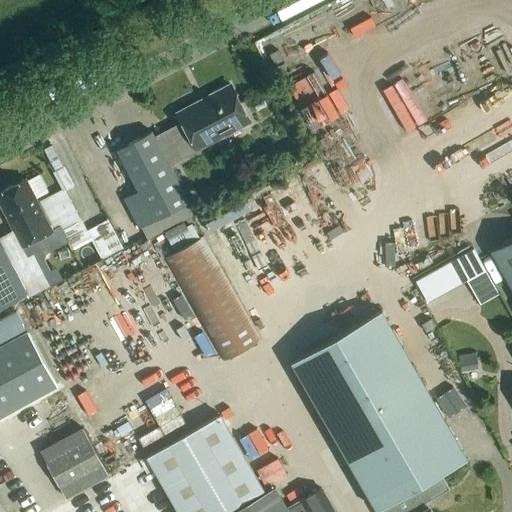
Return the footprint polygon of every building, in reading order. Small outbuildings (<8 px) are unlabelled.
[(403,25),(455,2),(454,0),(375,0),(327,21),(338,46),(373,31),(376,39),(404,27),(403,25)] [(169,163),(250,121),(230,84),(177,111),(183,122),(156,136),(153,130),(119,148),(140,189),(124,198),(140,228),(190,202),(169,163)] [(64,165),(56,169),(66,189),(75,185),(64,165)] [(50,283),(33,251),(42,246),(37,237),(52,229),(26,177),(0,190),(0,202),(14,229),(0,235),(0,240),(28,295),(50,283)] [(73,200),(47,214),(56,230),(63,226),(74,247),(93,237),(73,200)] [(190,203),(143,228),(148,237),(195,213),(190,203)] [(197,218),(173,227),(179,243),(203,235),(197,218)] [(166,258),(225,359),(264,337),(205,235),(166,258)] [(511,237),(491,249),(511,287),(511,237)] [(28,295),(0,240),(0,303),(25,291),(27,295),(28,295)] [(422,274),(433,298),(476,278),(486,300),(505,291),(484,245),(422,274)] [(0,416),(59,384),(29,331),(18,310),(0,320),(0,416)] [(385,311),(296,361),(378,506),(375,508),(376,511),(433,511),(428,501),(449,488),(440,473),(468,457),(385,311)] [(176,385),(155,395),(171,430),(192,420),(176,385)] [(222,413),(148,455),(180,511),(223,511),(265,488),(222,413)] [(109,474),(84,426),(42,448),(67,496),(109,474)] [(336,511),(322,487),(288,507),(276,487),(231,511),(336,511)]
